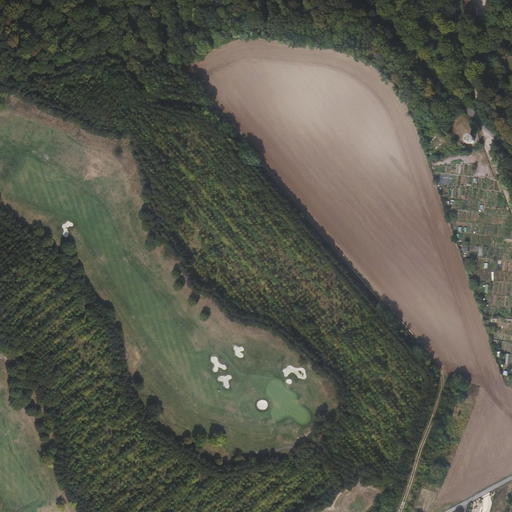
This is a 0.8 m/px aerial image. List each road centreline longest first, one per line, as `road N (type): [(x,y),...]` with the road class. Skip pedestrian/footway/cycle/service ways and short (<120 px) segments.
road 1 (track): [(398,511),(440,409),(443,373),(237,132),(214,113),(162,98),(125,60),(97,56),(16,81),(0,74)]
road 2 (unclassified): [(479,121),(366,0)]
road 3 (track): [(479,121),(459,0)]
